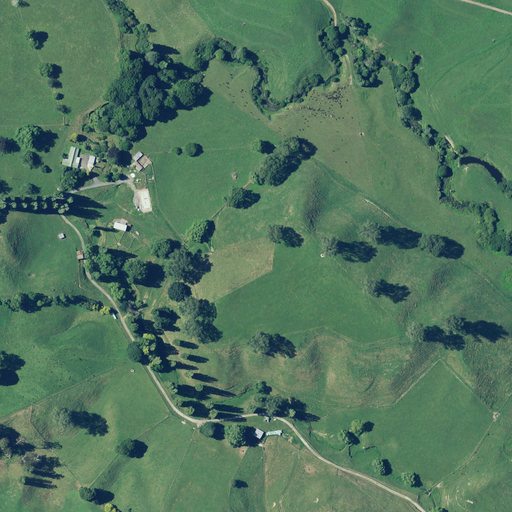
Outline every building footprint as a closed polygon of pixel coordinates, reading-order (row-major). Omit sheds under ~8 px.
[(79,149),(71,147),(67,161),(63,159),(61,164),(77,168),(80,158),(76,157),(79,149)] [(142,154),(139,151),(132,158),(136,161),(142,154)] [(135,161),(130,166),(132,168),(134,166),(139,171),(142,168),(135,161)] [(151,210),(147,190),(139,191),(143,212),(151,210)] [(126,226),(115,222),(113,228),(125,231),(126,226)] [(250,434),(253,436),(259,439),(263,431),(257,428),(255,432),(251,431),(250,434)]
